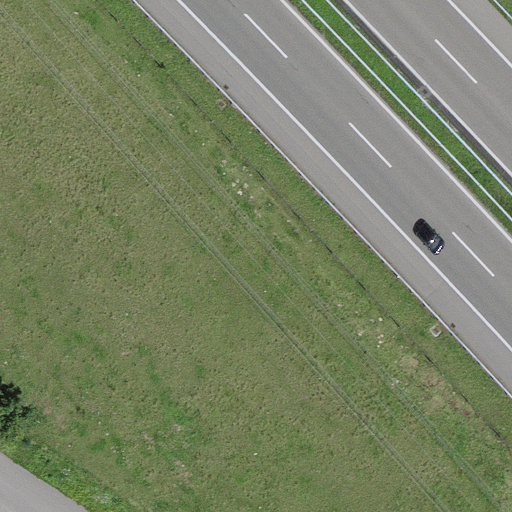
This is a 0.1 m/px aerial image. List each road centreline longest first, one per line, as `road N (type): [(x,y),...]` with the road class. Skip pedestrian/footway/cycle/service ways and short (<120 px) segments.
road 1 (motorway): [(228,0),(511,298)]
road 2 (motorway): [(511,119),(398,0)]
